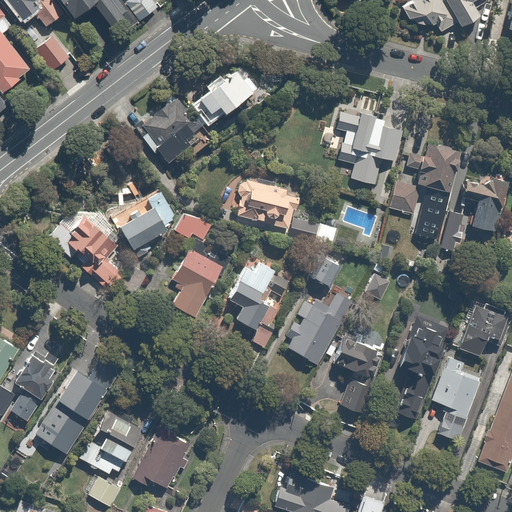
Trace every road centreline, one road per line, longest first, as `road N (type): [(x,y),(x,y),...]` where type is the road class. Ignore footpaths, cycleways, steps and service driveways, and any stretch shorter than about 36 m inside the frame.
road 1 (residential): [(252,417),(91,314),(0,244)]
road 2 (residential): [(0,171),(224,0)]
road 3 (residential): [(510,511),(252,417)]
road 4 (residential): [(511,93),(324,41)]
